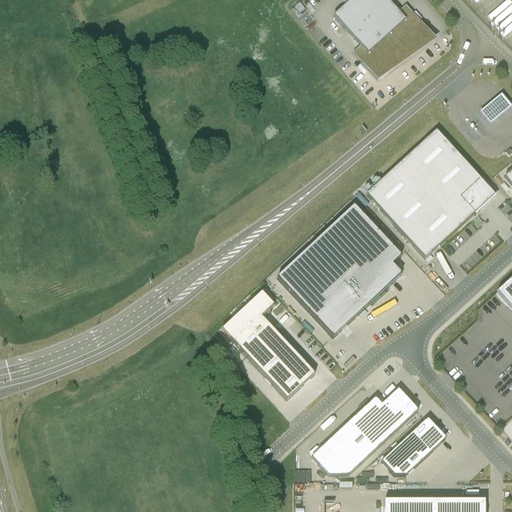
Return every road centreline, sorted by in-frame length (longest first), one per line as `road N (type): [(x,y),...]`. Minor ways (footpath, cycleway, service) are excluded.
road 1 (unclassified): [(193,283),(485,45)]
road 2 (unclassified): [(0,392),(102,355),(169,312),(193,283)]
road 3 (unclassified): [(193,283),(103,334),(0,371)]
road 4 (unclassified): [(262,463),(383,352),(413,345)]
road 5 (unclassified): [(413,345),(420,367),(511,465)]
road 6 (unclassified): [(511,249),(413,345)]
